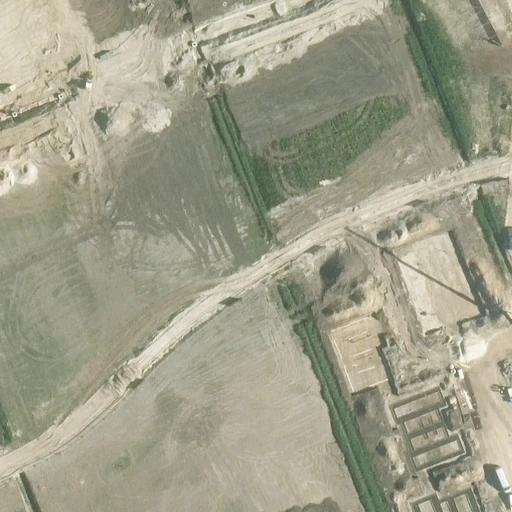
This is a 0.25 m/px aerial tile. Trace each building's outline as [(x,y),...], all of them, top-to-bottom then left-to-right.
[(73,0),(74,1),(66,4),(73,20),(121,1),(120,0),(73,0)] [(199,0),(206,15),(237,2),(235,0),(199,0)] [(433,0),(431,1),(439,22),(469,11),(464,0),(433,0)] [(464,0),(469,11),(496,0),(464,0)] [(357,7),(326,19),(335,41),(341,39),(345,48),(339,51),(347,73),(385,58),(377,37),(370,39),(357,7)] [(277,38),(258,46),(274,87),(304,75),(295,54),(285,58),(277,38)] [(247,73),(236,77),(245,98),(274,87),(258,46),(239,53),(247,73)] [(161,83),(130,96),(138,118),(145,115),(148,125),(142,127),(151,149),(189,135),(180,113),(174,116),(161,83)] [(56,125),(7,144),(16,167),(40,157),(65,148),(56,125)] [(65,148),(40,157),(61,210),(85,200),(76,175),(73,176),(69,166),(72,165),(65,148)] [(40,157),(16,167),(22,184),(25,183),(29,193),(26,194),(36,219),(61,210),(40,157)] [(449,238),(425,247),(445,300),(470,290),(463,273),(461,274),(457,264),(459,263),(449,238)] [(425,247),(400,257),(410,282),(412,281),(416,291),(414,292),(421,309),(445,300),(425,247)] [(445,300),(421,309),(429,332),(478,312),(470,290),(445,300)] [(371,321),(333,336),(342,358),(348,355),(352,365),(346,368),(354,390),(386,378),(373,345),(380,343),(371,321)] [(438,389),(390,408),(396,424),(400,423),(406,439),(443,424),(437,409),(445,406),(438,389)] [(443,424),(406,439),(413,454),(408,456),(415,472),(463,454),(457,437),(449,440),(443,424)] [(434,497),(412,505),(414,511),(476,511),(469,491),(436,503),(434,497)]
